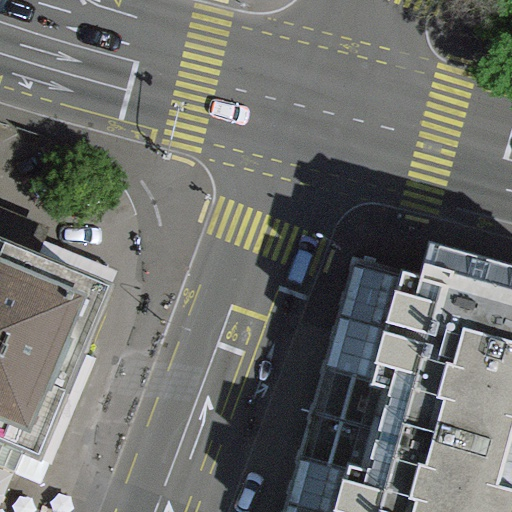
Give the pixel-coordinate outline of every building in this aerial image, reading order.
[(30,238),(0,225),(0,252),(20,261),(30,238)] [(511,269),(436,249),(426,281),(408,276),(376,387),(394,392),(385,422),(511,455),(511,269)] [(20,261),(0,252),(0,429),(34,445),(97,292),(20,261)] [(376,387),(408,276),(358,262),(286,511),(340,511),(353,467),(371,472),(394,392),(376,387)] [(511,511),(511,455),(385,422),(371,472),(353,467),(340,511),(511,511)] [(0,511),(3,511),(26,452),(0,442),(0,511)]
